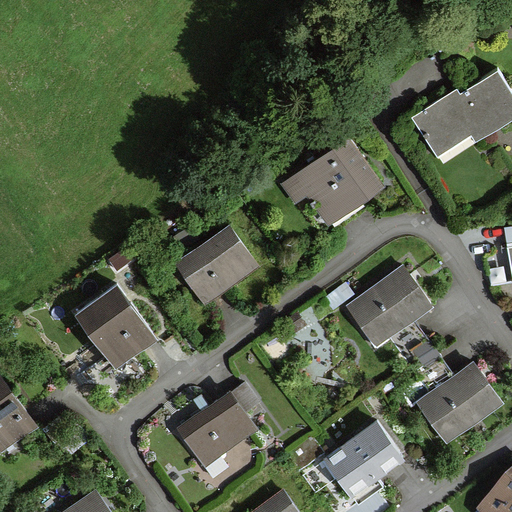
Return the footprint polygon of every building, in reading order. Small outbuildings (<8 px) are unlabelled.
[(442,155),(511,109),(511,84),(495,59),(414,112),(442,155)] [(383,182),(348,133),(283,178),(296,196),(306,189),(328,220),(383,182)] [(230,216),(175,254),(202,293),(257,255),(230,216)] [(511,283),(511,248),(503,250),(509,284),(511,283)] [(426,306),(398,266),(343,305),(371,345),(426,306)] [(156,330),(119,280),(77,311),(114,361),(156,330)] [(424,364),(439,351),(413,318),(398,330),(424,364)] [(498,400),(470,362),(415,403),(443,440),(498,400)] [(0,365),(0,446),(1,448),(40,421),(0,365)] [(259,420),(231,383),(177,422),(205,460),(259,420)] [(404,452),(378,417),(327,453),(353,489),(404,452)] [(511,511),(511,473),(480,508),(484,511),(511,511)] [(360,511),(374,511),(388,501),(378,489),(356,507),(360,511)] [(291,511),(277,492),(248,511),(291,511)] [(108,511),(94,493),(69,511),(108,511)]
